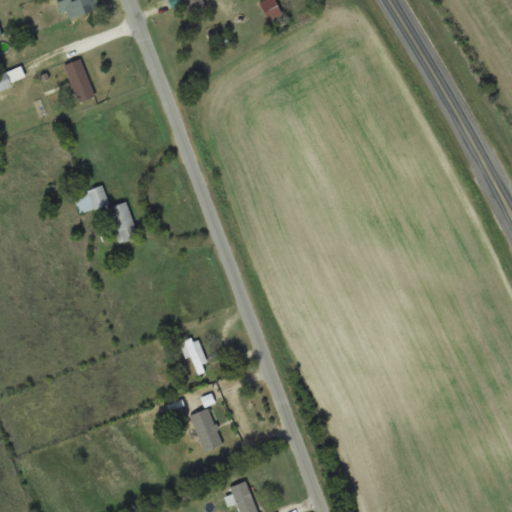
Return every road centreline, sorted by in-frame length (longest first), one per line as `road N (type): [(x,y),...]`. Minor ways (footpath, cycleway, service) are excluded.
road 1 (residential): [(326,511),(134,0)]
road 2 (tertiary): [(511,218),(402,0)]
